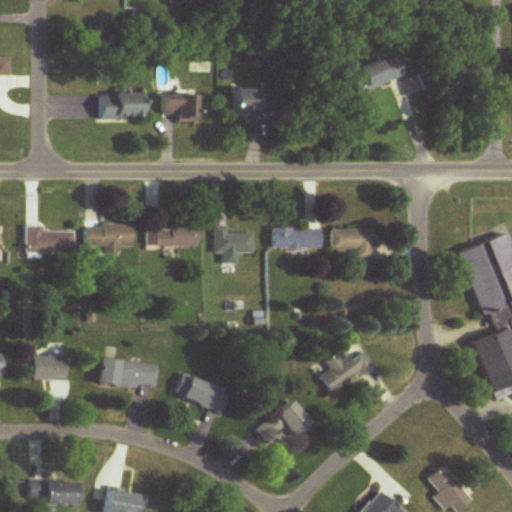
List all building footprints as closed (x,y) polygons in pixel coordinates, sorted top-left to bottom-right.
[(402,76),(394,56),(348,74),(356,95),(402,76)] [(232,120),(264,121),(264,91),(232,91),(232,120)] [(98,120),(141,120),(141,95),(98,95),(98,120)] [(194,121),(194,96),(159,96),(159,121),(194,121)] [(83,227),(83,249),(102,249),(102,252),(130,251),(130,226),(83,227)] [(23,255),(71,255),(71,232),(43,232),(43,227),(23,227),(23,255)] [(211,254),(220,255),(220,265),(235,266),(235,254),(249,254),(250,234),(224,234),(225,228),(212,227),(211,254)] [(143,248),(195,248),(195,228),(143,228),(143,248)] [(269,250),(318,250),(318,230),(269,230),(269,250)] [(351,250),(351,262),(370,262),(370,231),(328,231),(328,250),(351,250)] [(455,253),(476,313),(487,321),(492,335),(470,343),(490,402),(505,397),(511,401),(511,258),(504,236),(455,253)] [(317,378),(326,395),(370,370),(360,352),(337,365),(333,356),(321,363),(326,373),(317,378)] [(27,382),(63,382),(63,356),(27,356),(27,382)] [(151,390),(154,366),(98,360),(95,385),(151,390)] [(218,415),(226,393),(179,376),(171,398),(218,415)] [(252,434),(263,445),(282,427),(292,438),(307,424),(287,402),(252,434)] [(431,498),(440,511),(443,511),(464,498),(443,467),(424,479),(435,495),(431,498)] [(42,507),(76,507),(76,483),(27,483),(27,502),(42,502),(42,507)] [(140,511),(144,497),(108,488),(102,511),(140,511)] [(399,511),(376,493),(360,511),(399,511)]
